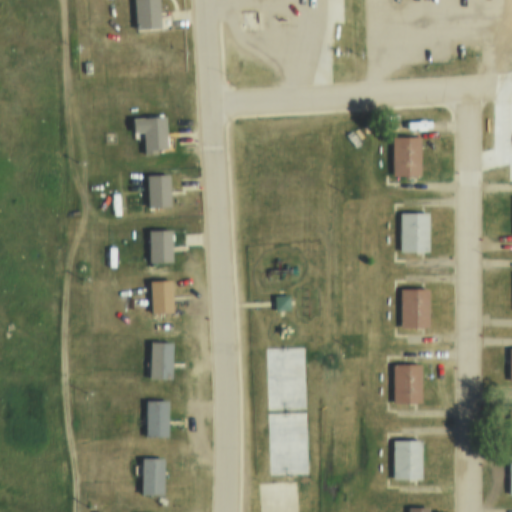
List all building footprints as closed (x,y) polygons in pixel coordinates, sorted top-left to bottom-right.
[(129,0),(153,0),(155,29),(131,31),(129,0)] [(129,116),(160,114),(162,151),(140,152),(139,130),(130,131),(129,116)] [(389,136),(417,137),(417,176),(389,176),(389,136)] [(144,174),(165,173),(166,205),(145,206),(144,174)] [(395,212),(424,212),(424,253),(395,252),(395,212)] [(146,228),(168,228),(168,262),(145,262),(146,228)] [(147,277),(167,277),(167,311),(147,311),(147,277)] [(396,289),(424,289),(423,327),(396,327),(396,289)] [(270,294),(285,293),(286,310),(271,311),(270,294)] [(147,338),(168,339),(168,379),(147,379),(147,338)] [(388,364),(416,364),(416,402),(388,402),(388,364)] [(143,396),(163,396),(163,434),(143,434),(143,396)] [(388,440),(417,440),(417,479),(388,479),(388,440)] [(138,455),(160,455),(160,493),(138,493),(138,455)]
